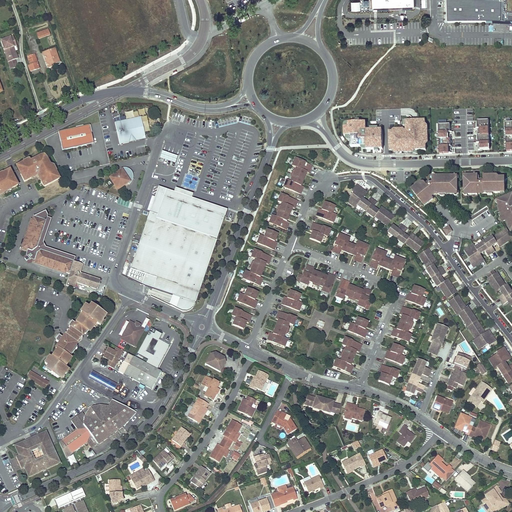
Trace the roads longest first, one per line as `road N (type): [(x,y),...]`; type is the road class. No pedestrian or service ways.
road 1 (primary): [(0,504),(131,439),(156,411),(202,326)]
road 2 (tertiary): [(0,142),(100,93),(148,91),(226,106)]
road 3 (residential): [(360,389),(396,290),(291,243)]
road 4 (residential): [(314,114),(358,163),(511,161)]
road 5 (residential): [(0,443),(42,421),(131,293)]
road 6 (residential): [(469,279),(429,224),(382,184),(362,175),(324,182)]
road 7 (residential): [(131,293),(114,283),(115,273),(172,123)]
road 8 (residential): [(252,351),(210,433),(162,492),(162,511)]
road 9 (residential): [(292,511),(397,469),(439,431)]
road 10 (primary): [(202,326),(262,171)]
